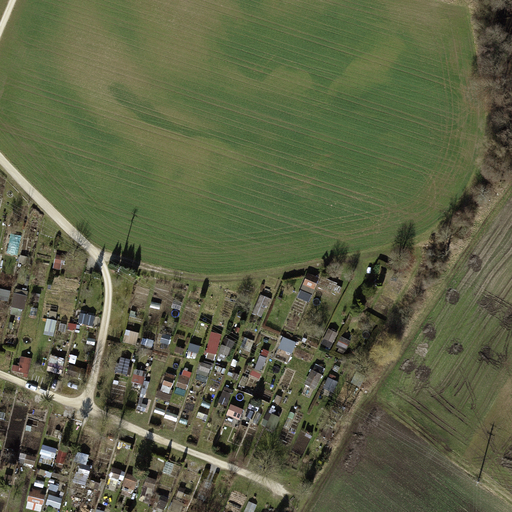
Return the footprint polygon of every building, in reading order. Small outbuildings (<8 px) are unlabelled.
[(5,198),(3,213),(13,214),(15,200),(5,198)] [(308,274),(299,300),(312,304),(320,278),(308,274)] [(0,289),(0,300),(10,303),(12,292),(0,289)] [(15,290),(14,309),(28,310),(29,291),(15,290)] [(262,296),(255,315),(265,318),(271,299),(262,296)] [(80,315),(80,325),(95,326),(96,316),(80,315)] [(323,345),(332,349),(339,334),(330,329),(323,345)] [(138,345),(141,334),(128,331),(125,342),(138,345)] [(210,333),(209,359),(220,359),(221,333),(210,333)] [(295,355),(298,342),(284,338),(280,351),(295,355)] [(220,356),(230,359),(235,342),(225,339),(220,356)] [(17,372),(30,375),(34,359),(21,356),(17,372)] [(52,357),(48,372),(63,376),(67,360),(52,357)] [(116,372),(128,375),(132,361),(120,358),(116,372)] [(210,377),(213,366),(202,363),(199,374),(210,377)] [(71,365),(68,376),(82,380),(84,369),(71,365)] [(134,382),(146,384),(148,372),(136,370),(134,382)] [(188,391),(195,373),(185,370),(179,387),(188,391)] [(307,386),(318,390),(324,374),(313,370),(307,386)] [(168,373),(160,398),(170,401),(178,377),(168,373)] [(232,406),(229,418),(242,421),(245,409),(232,406)] [(276,433),(282,419),(271,414),(265,427),(276,433)] [(56,459),(59,450),(45,446),(42,455),(56,459)] [(125,482),(128,473),(115,468),(112,478),(125,482)] [(78,483),(87,486),(91,473),(82,470),(78,483)] [(124,487),(134,490),(138,477),(128,474),(124,487)] [(151,504),(159,481),(148,477),(141,500),(151,504)] [(31,489),(27,510),(39,511),(43,511),(47,492),(31,489)] [(61,510),(65,499),(51,495),(47,506),(61,510)]
